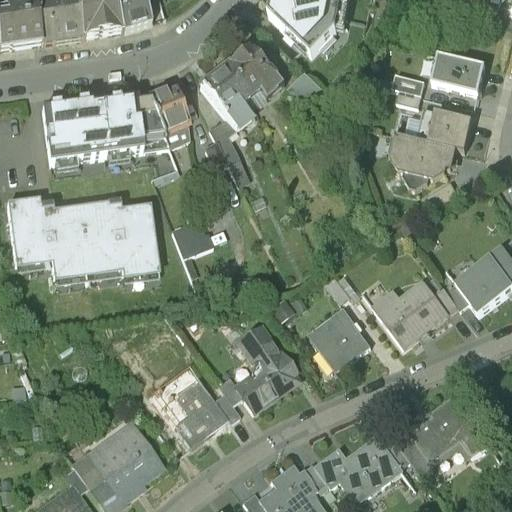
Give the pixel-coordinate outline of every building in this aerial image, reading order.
[(75,0),(66,0),(34,5),(41,50),(81,44),(76,9),(75,0)] [(110,0),(75,0),(76,9),(81,44),(122,38),(110,0)] [(140,0),(110,0),(122,38),(150,29),(140,0)] [(278,0),(274,25),(313,59),(342,26),(347,0),(278,0)] [(501,0),(444,0),(443,5),(443,6),(458,9),(498,19),(501,0)] [(443,5),(430,1),(427,14),(455,21),(458,9),(443,6),(443,5)] [(34,5),(3,9),(4,16),(0,16),(0,55),(41,50),(34,5)] [(284,89),(252,48),(224,71),(251,104),(258,98),(265,105),(284,89)] [(485,73),(438,62),(431,91),(478,102),(485,73)] [(224,71),(211,81),(207,76),(201,80),(205,86),(200,90),(235,133),(251,121),(240,108),(241,107),(244,109),(251,104),(224,71)] [(305,78),(287,96),(307,116),(326,98),(305,78)] [(425,89),(395,82),(392,96),(399,98),(421,103),(425,89)] [(164,97),(148,102),(168,153),(189,146),(186,126),(175,98),(167,101),(164,97)] [(421,103),(399,98),(396,109),(418,115),(421,103)] [(148,102),(90,112),(89,108),(41,115),(49,170),(168,153),(148,102)] [(472,127),(423,116),(416,147),(455,156),(465,159),(472,127)] [(237,163),(223,136),(213,142),(216,148),(227,170),(230,175),(238,171),(235,164),(237,163)] [(416,147),(415,147),(393,142),(388,161),(394,163),(393,168),(399,177),(404,178),(403,185),(410,195),(417,197),(427,190),(428,184),(434,186),(443,180),(444,174),(450,176),(455,156),(416,147)] [(216,148),(205,153),(216,176),(227,170),(216,148)] [(39,205),(6,209),(15,269),(50,265),(53,283),(120,273),(121,281),(158,276),(149,212),(120,216),(119,208),(52,217),(51,210),(50,210),(50,211),(40,213),(39,205)] [(170,234),(182,262),(210,249),(198,222),(170,234)] [(458,289),(457,290),(469,307),(479,320),(511,295),(511,269),(502,256),(458,289)] [(458,289),(456,286),(444,295),(457,314),(459,315),(469,307),(457,290),(458,289)] [(426,288),(380,321),(403,353),(448,320),(435,302),(426,288)] [(457,314),(444,295),(435,302),(448,320),(457,314)] [(343,315),(313,338),(322,351),(319,354),(337,378),(370,353),(353,330),(354,329),(343,315)] [(297,387),(260,335),(239,349),(259,377),(237,392),(235,393),(242,403),(252,417),(297,387)] [(230,382),(216,391),(223,400),(231,411),(242,403),(235,393),(237,392),(230,382)] [(214,407),(198,384),(174,402),(188,422),(175,432),(190,453),(228,427),(228,426),(214,407)] [(231,411),(223,400),(214,407),(228,426),(228,427),(230,430),(239,422),(231,411)] [(433,422),(410,439),(420,452),(432,468),(461,446),(472,462),(489,450),(453,401),(430,418),(433,422)] [(164,474),(135,433),(91,464),(111,492),(121,505),(123,504),(164,474)] [(407,435),(393,445),(406,463),(420,452),(410,439),(407,435)] [(376,442),(346,464),(339,455),(324,465),(340,487),(356,509),(401,476),(399,473),(383,451),(376,442)] [(393,445),(393,444),(383,451),(399,473),(409,466),(406,463),(393,445)] [(340,487),(324,465),(315,473),(330,494),(340,487)] [(293,471),(271,487),(276,494),(259,506),(263,511),(322,511),(314,500),(319,497),(303,475),(299,478),(293,471)] [(87,494),(73,474),(62,482),(70,493),(71,492),(78,501),(87,494)] [(107,495),(102,488),(89,497),(99,511),(123,511),(127,510),(123,504),(121,505),(111,492),(107,495)] [(78,501),(71,492),(70,493),(46,510),(46,511),(45,511),(83,511),(84,511),(78,501)] [(263,511),(259,506),(254,499),(242,508),(244,511),(263,511)]
